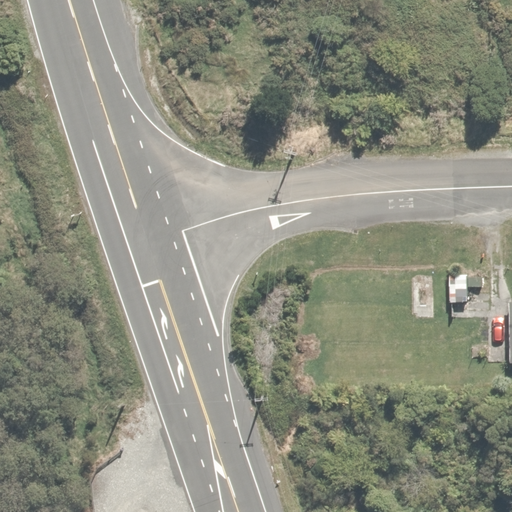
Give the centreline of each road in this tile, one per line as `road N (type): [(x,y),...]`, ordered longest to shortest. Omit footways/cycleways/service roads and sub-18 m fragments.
road 1 (unclassified): [(148,243),(316,195),(511,188)]
road 2 (primary): [(231,511),(148,243)]
road 3 (primary): [(148,243),(70,0)]
